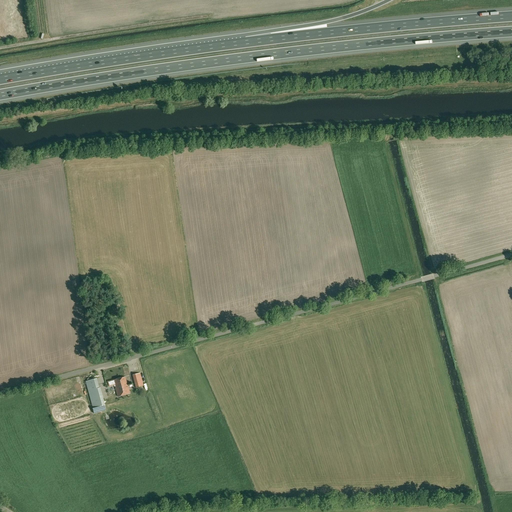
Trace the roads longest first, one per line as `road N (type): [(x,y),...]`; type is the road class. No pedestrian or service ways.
road 1 (unclassified): [(0,393),(511,254)]
road 2 (motorway): [(0,95),(252,57),(511,31)]
road 3 (motorway): [(511,16),(248,42)]
road 4 (motorway): [(248,42),(0,79)]
road 5 (unclassified): [(0,49),(204,17)]
road 6 (motorway): [(365,10),(248,42)]
